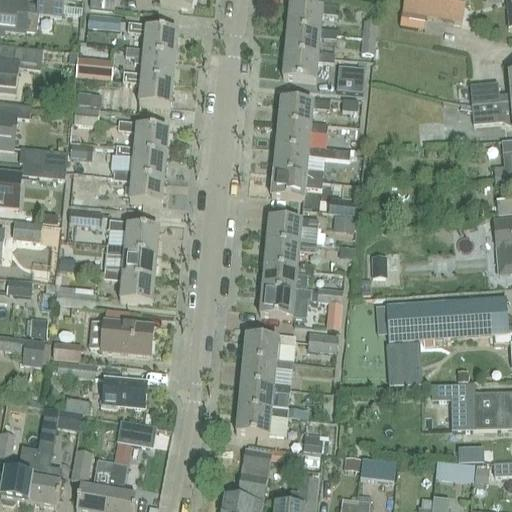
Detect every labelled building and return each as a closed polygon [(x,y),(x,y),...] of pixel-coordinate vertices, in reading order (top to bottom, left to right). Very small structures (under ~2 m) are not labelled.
[(0,41),(5,42),(5,36),(25,38),(25,37),(35,38),(38,19),(63,22),(64,19),(81,20),(83,2),(66,0),(65,0),(38,0),(37,10),(27,9),(27,8),(0,4),(0,41)] [(116,0),(90,0),(89,12),(115,15),(116,0)] [(190,14),(192,0),(160,0),(159,9),(190,14)] [(405,0),(402,17),(400,31),(425,35),(427,21),(461,26),(465,0),(405,0)] [(289,10),(287,35),(319,37),(319,34),(320,19),(339,21),(340,12),(321,11),(321,13),(289,10)] [(122,22),(89,19),(87,34),(120,37),(122,22)] [(378,26),(364,24),(362,41),(376,43),(378,26)] [(144,39),(143,54),(143,58),(175,61),(177,36),(148,33),(148,29),(128,27),(127,38),(144,39)] [(337,35),(319,34),(319,37),(287,35),(285,59),(316,62),(317,57),(318,43),(336,45),(337,35)] [(374,59),(376,43),(362,41),(361,58),(374,59)] [(14,51),(13,54),(12,65),(0,63),(0,98),(15,100),(17,74),(41,77),(43,55),(14,51)] [(172,86),(175,61),(143,58),(143,54),(126,52),(125,62),(142,64),(141,78),(140,83),(172,86)] [(335,59),(317,57),(316,62),(285,59),(283,83),(313,86),(315,67),(334,69),(335,59)] [(77,64),(75,82),(103,84),(105,67),(77,64)] [(170,111),(172,86),(140,83),(141,78),(124,77),(123,87),(140,89),(138,108),(170,111)] [(470,91),(471,111),(511,106),(511,78),(508,79),(510,98),(498,99),(497,89),(470,91)] [(364,86),(339,83),(338,97),(363,99),(364,86)] [(102,97),(77,94),(75,112),(100,114),(102,97)] [(360,104),(342,103),(341,117),(358,118),(360,104)] [(280,105),(278,126),(310,129),(311,115),(329,116),(330,107),(312,105),(312,108),(280,105)] [(511,106),(471,111),(473,130),(501,127),(500,115),(511,114),(511,119),(511,106)] [(0,153),(13,155),(17,123),(28,125),(30,112),(0,108),(0,153)] [(99,115),(76,113),(74,128),(98,130),(99,115)] [(116,150),(116,156),(165,160),(168,135),(137,132),(137,127),(119,126),(118,136),(135,138),(133,152),(116,150)] [(328,131),(310,129),(278,126),(276,150),(308,153),(309,137),(327,139),(328,131)] [(494,171),(495,184),(511,182),(511,145),(501,146),(503,159),(504,171),(494,171)] [(88,151),(72,149),(70,163),(87,164),(88,151)] [(349,157),(308,153),(276,150),(273,174),(305,177),(306,162),(348,166),(349,157)] [(387,153),(370,152),(369,167),(386,168),(387,153)] [(22,168),(22,169),(67,174),(68,158),(21,153),(19,168),(22,168)] [(163,185),(165,160),(116,156),(115,161),(132,163),(131,177),(114,175),(113,180),(163,185)] [(67,175),(67,174),(22,169),(21,181),(38,183),(65,185),(66,175),(67,175)] [(323,179),(305,177),(273,174),(271,202),(303,205),(304,190),(322,191),(323,179)] [(0,211),(16,214),(20,179),(0,177),(0,211)] [(161,209),(163,185),(113,180),(113,186),(130,187),(128,206),(161,209)] [(511,182),(495,184),(495,195),(511,193),(511,205),(497,208),(498,224),(511,222),(511,182)] [(85,201),(70,199),(69,210),(84,211),(85,201)] [(337,220),(355,222),(356,222),(357,206),(329,203),(328,219),(337,220)] [(102,218),(70,215),(69,229),(101,232),(102,218)] [(354,237),(355,222),(337,220),(335,235),(354,237)] [(511,222),(498,224),(493,224),(496,254),(498,281),(511,279),(511,222)] [(268,224),(266,244),(299,247),(300,233),(317,235),(318,225),(301,224),(300,227),(268,224)] [(106,249),(106,254),(156,259),(158,233),(128,230),(129,227),(109,225),(108,236),(110,236),(109,249),(106,249)] [(41,248),(42,229),(14,226),(12,245),(41,248)] [(61,231),(49,230),(47,247),(60,248),(61,231)] [(80,239),(80,251),(104,252),(104,240),(80,239)] [(316,248),(299,247),(266,244),(264,268),(297,271),(298,256),(315,257),(316,248)] [(354,253),(341,251),(339,261),(353,263),(354,253)] [(153,284),(156,259),(106,254),(105,260),(123,262),(122,276),(104,274),(104,279),(153,284)] [(387,283),(387,261),(372,261),(372,283),(387,283)] [(313,273),(297,271),(264,268),(262,292),(294,295),(295,281),(313,282),(313,273)] [(151,309),(153,284),(104,279),(103,285),(121,287),(119,306),(151,309)] [(20,285),(0,282),(0,296),(19,298),(20,285)] [(311,297),(294,295),(262,292),(259,320),(291,323),(293,304),(310,306),(311,297)] [(342,295),(318,292),(318,297),(311,297),(310,306),(342,309),(342,295)] [(97,299),(57,295),(55,310),(95,314),(97,299)] [(511,323),(506,321),(505,303),(385,311),(387,347),(494,340),(494,349),(510,347),(511,375),(511,374),(511,323)] [(106,314),(105,327),(103,327),(91,326),(89,354),(100,355),(100,356),(148,361),(151,331),(130,329),(132,317),(106,314)] [(339,340),(310,337),(308,356),(337,359),(339,340)] [(41,372),(44,348),(26,345),(0,341),(0,354),(25,358),(24,370),(41,372)] [(245,341),(243,362),(275,365),(276,350),(293,352),(294,342),(277,341),(276,344),(245,341)] [(83,350),(55,347),(53,364),(81,367),(83,350)] [(420,350),(387,352),(390,390),(422,389),(420,350)] [(292,366),(275,365),(243,362),(241,386),(272,388),(273,374),(291,376),(292,366)] [(98,371),(59,367),(57,380),(96,385),(98,371)] [(143,414),(145,387),(103,383),(100,413),(115,415),(115,411),(143,414)] [(310,392),(272,388),(241,386),(238,411),(269,413),(270,398),(309,401),(310,392)] [(511,398),(472,399),(472,389),(436,390),(436,403),(452,403),(452,434),(472,434),(472,437),(511,436),(511,398)] [(287,415),(269,413),(238,411),(236,438),(266,441),(268,422),(287,423),(287,415)] [(289,413),(288,423),(305,424),(306,414),(289,413)] [(83,421),(64,418),(61,443),(79,446),(83,421)] [(139,449),(142,434),(119,430),(116,446),(139,449)] [(16,441),(1,438),(0,441),(0,465),(11,467),(16,441)] [(335,442),(305,439),(303,457),(333,459),(335,442)] [(146,451),(136,450),(132,472),(142,474),(146,451)] [(262,511),(264,503),(270,466),(272,458),(246,453),(236,503),(224,501),(221,511),(262,511)] [(272,453),(272,458),(270,466),(284,468),(285,455),(272,453)] [(27,509),(36,457),(22,455),(18,480),(4,478),(0,499),(0,503),(0,504),(0,505),(0,507),(2,510),(11,511),(14,510),(15,506),(27,509)] [(50,460),(36,457),(27,509),(47,511),(55,511),(62,473),(48,471),(50,460)] [(88,490),(93,459),(76,457),(71,487),(88,490)] [(375,464),(362,463),(360,480),(373,481),(375,464)] [(511,467),(494,469),(494,481),(511,480),(511,467)] [(104,511),(112,470),(98,468),(94,494),(79,491),(75,511),(104,511)] [(125,473),(112,470),(104,511),(133,511),(135,501),(121,498),(125,473)] [(490,473),(476,471),(474,486),(488,488),(490,473)] [(300,475),(299,483),(298,496),(290,495),(289,511),(275,509),(274,511),(316,511),(317,509),(320,485),(318,485),(319,476),(300,475)] [(432,502),(430,511),(446,511),(447,504),(432,502)] [(355,511),(356,505),(342,503),(341,511),(355,511)]
